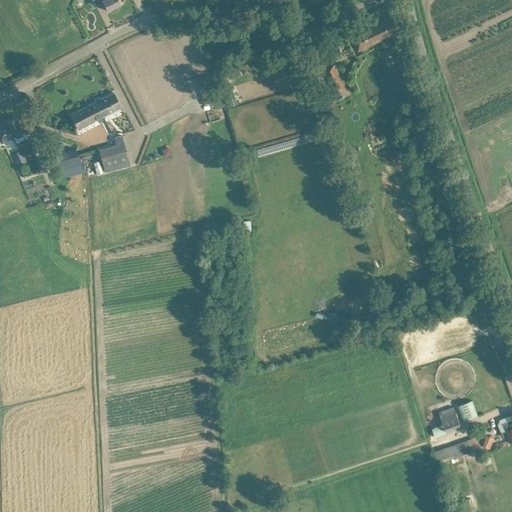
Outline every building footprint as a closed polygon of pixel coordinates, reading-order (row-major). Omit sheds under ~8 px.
[(92,0),(95,4),(102,0),(108,11),(121,4),(118,0),(92,0)] [(228,0),(230,4),(235,2),(238,13),(271,1),(270,0),(228,0)] [(379,24),(378,23),(351,36),(358,51),(400,31),(393,17),(379,24)] [(398,57),(402,69),(405,80),(414,78),(410,66),(406,54),(398,57)] [(334,95),(347,89),(335,64),(322,71),(334,95)] [(211,75),(197,79),(205,106),(219,102),(211,75)] [(223,88),(228,107),(237,104),(232,86),(223,88)] [(114,92),(96,101),(103,116),(121,107),(114,92)] [(103,116),(96,101),(71,114),(78,129),(103,116)] [(6,123),(13,137),(16,142),(22,139),(26,146),(31,143),(16,117),(6,123)] [(0,126),(0,140),(1,143),(13,137),(6,123),(0,126)] [(313,132),(263,146),(264,152),(315,139),(313,132)] [(105,172),(130,165),(122,135),(114,137),(116,144),(99,149),(105,172)] [(84,171),(82,165),(77,148),(65,151),(62,142),(50,146),(57,172),(62,171),(64,177),(84,171)] [(169,147),(162,149),(163,156),(171,154),(169,147)] [(18,166),(27,161),(21,150),(12,154),(18,166)] [(494,342),(502,340),(501,333),(492,335),(494,342)] [(463,421),(478,415),(472,400),(457,406),(463,421)] [(443,424),(432,428),(435,436),(446,433),(445,430),(461,424),(454,406),(438,412),(443,424)] [(501,432),(506,430),(511,443),(511,442),(511,414),(510,415),(500,420),(498,424),(501,432)] [(478,449),(474,437),(435,450),(438,463),(478,449)]
